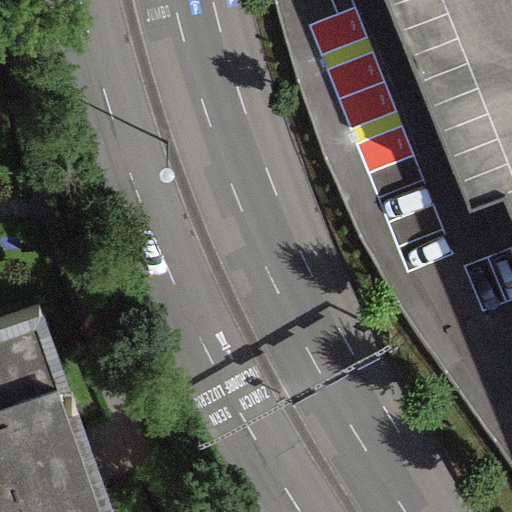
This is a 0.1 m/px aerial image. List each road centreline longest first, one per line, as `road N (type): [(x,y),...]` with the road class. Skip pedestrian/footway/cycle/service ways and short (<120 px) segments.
road 1 (tertiary): [(419,511),(318,338),(189,32),(183,0)]
road 2 (tertiary): [(82,0),(93,63),(143,206),(241,411),(305,511)]
